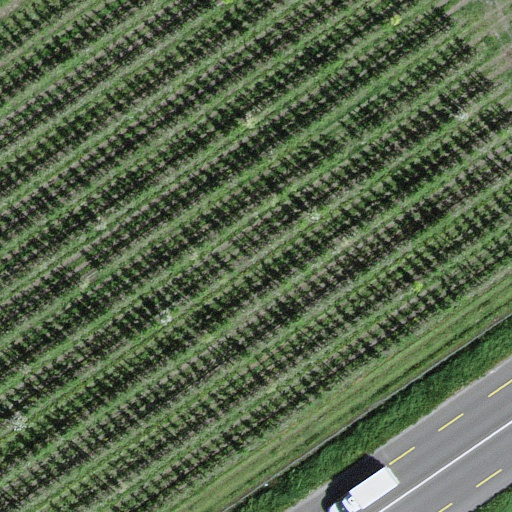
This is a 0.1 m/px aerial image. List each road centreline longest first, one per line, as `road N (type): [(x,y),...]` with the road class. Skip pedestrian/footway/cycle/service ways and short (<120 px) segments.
road 1 (primary): [(511,394),(340,511)]
road 2 (primary): [(410,511),(511,442)]
